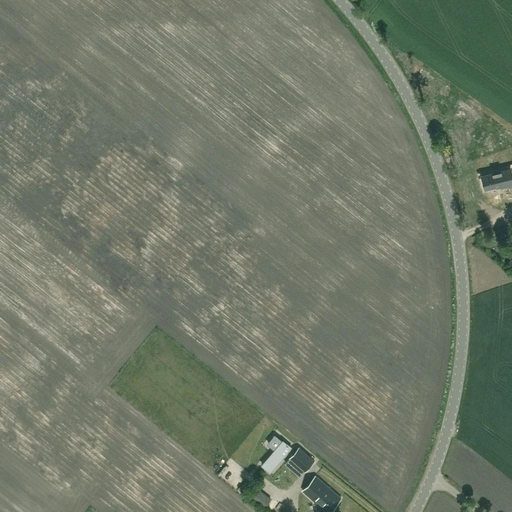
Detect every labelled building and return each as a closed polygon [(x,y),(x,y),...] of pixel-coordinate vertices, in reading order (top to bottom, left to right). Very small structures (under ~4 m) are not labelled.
[(503,192),(501,187),(511,184),(511,174),(510,168),(482,175),(485,188),(492,186),(493,194),(503,192)] [(286,441),(266,466),(274,473),(295,448),(286,441)] [(308,469),(314,461),(299,447),(290,458),(300,467),(302,464),(308,469)] [(329,511),(341,498),(316,476),(302,491),(326,511),(329,511)] [(270,503),(273,498),(259,487),(256,492),(270,503)]
